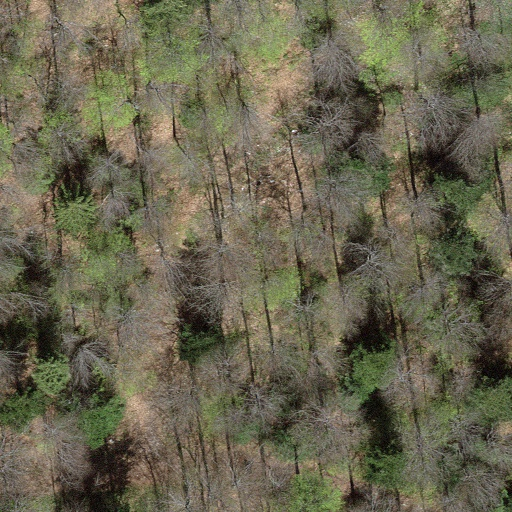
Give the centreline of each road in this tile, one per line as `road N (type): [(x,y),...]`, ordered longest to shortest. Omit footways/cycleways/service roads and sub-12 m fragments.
road 1 (track): [(90,474),(173,346),(185,243),(254,124),(388,29),(412,0)]
road 2 (track): [(0,493),(213,457),(287,473),(387,511)]
